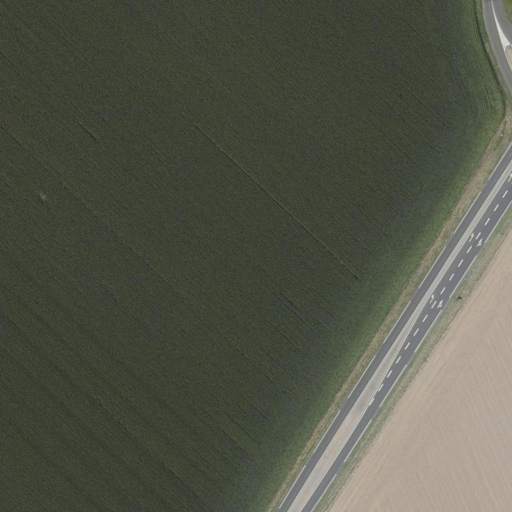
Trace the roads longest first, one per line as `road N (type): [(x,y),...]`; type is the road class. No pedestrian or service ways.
road 1 (primary): [(511,152),(285,511)]
road 2 (primary): [(392,380),(442,279),(511,173)]
road 3 (primary): [(392,380),(511,192)]
road 4 (primary): [(305,511),(392,380)]
